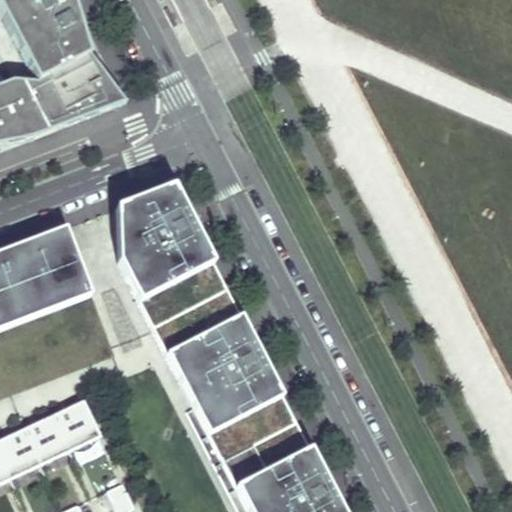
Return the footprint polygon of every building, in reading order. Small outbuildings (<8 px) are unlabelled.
[(0,0),(0,30),(34,84),(11,83),(0,87),(0,147),(30,143),(52,133),(125,106),(93,66),(89,68),(72,28),(75,26),(74,25),(69,18),(54,0),(0,0)] [(114,258),(245,511),(340,511),(327,485),(326,484),(265,365),(264,364),(197,232),(196,231),(170,180),(113,204),(114,258)] [(60,224),(0,250),(0,324),(86,292),(60,224)] [(0,482),(97,437),(80,402),(73,405),(46,418),(9,435),(0,439),(0,482)] [(133,511),(122,488),(107,495),(114,511),(133,511)]
